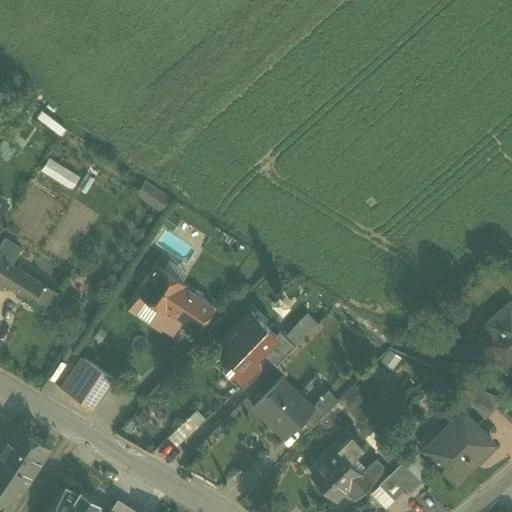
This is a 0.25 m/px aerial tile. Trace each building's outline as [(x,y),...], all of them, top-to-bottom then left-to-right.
[(70,187),(78,174),(47,155),(39,168),(70,187)] [(145,182),(137,193),(161,209),(167,198),(145,182)] [(0,256),(0,282),(48,312),(60,294),(0,256)] [(189,287),(154,264),(134,293),(170,317),(171,314),(198,332),(214,308),(188,290),(189,287)] [(481,340),(507,371),(511,366),(511,307),(509,303),(494,316),(500,324),(481,340)] [(274,338),(247,314),(212,350),(226,363),(217,372),(220,375),(223,372),(239,388),(256,371),(258,367),(258,363),(258,360),(256,356),(261,352),(267,358),(286,339),(279,332),(274,338)] [(286,339),(267,358),(276,366),(301,339),(293,331),(286,339)] [(112,379),(83,359),(63,389),(92,410),(112,379)] [(280,379),(255,405),(287,436),(301,421),(312,409),(311,408),(280,379)] [(471,384),(460,393),(482,418),(504,400),(471,384)] [(312,409),(301,421),(310,429),(337,400),(327,391),(324,394),(322,392),(317,397),(320,400),(311,408),(312,409)] [(177,440),(203,416),(195,407),(169,431),(177,440)] [(426,453),(453,484),(493,448),(463,414),(442,433),(445,437),(426,453)] [(51,448),(16,424),(0,448),(0,500),(12,508),(51,448)] [(350,436),(337,448),(350,462),(364,450),(350,436)] [(337,448),(310,475),(334,501),(346,490),(362,475),(350,462),(337,448)] [(421,481),(402,461),(378,483),(393,499),(404,489),(408,493),(421,481)] [(367,469),(362,475),(346,490),(355,498),(375,478),(367,469)] [(77,494),(65,486),(47,511),(104,511),(97,506),(89,502),(92,497),(80,490),(77,494)] [(100,502),(92,497),(89,502),(97,506),(100,502)] [(137,511),(117,499),(107,511),(137,511)] [(0,511),(9,511),(12,508),(0,500),(0,511)]
